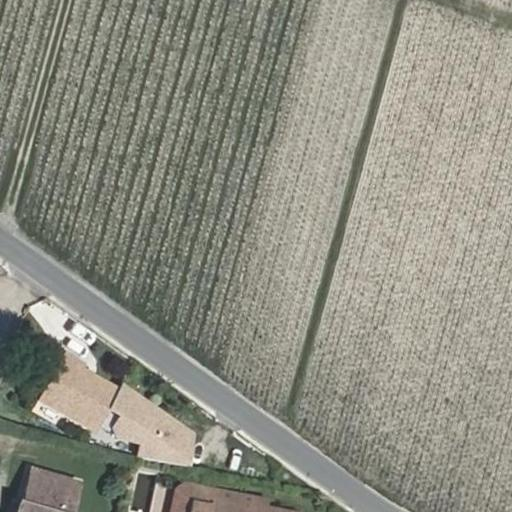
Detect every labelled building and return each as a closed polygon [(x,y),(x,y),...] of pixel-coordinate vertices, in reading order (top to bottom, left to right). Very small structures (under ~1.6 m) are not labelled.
[(107,410),(116,394),(79,373),(81,368),(64,359),(39,403),(93,434),(107,410)] [(193,433),(121,384),(116,394),(107,410),(123,419),(116,432),(122,441),(142,446),(138,460),(184,471),(193,433)] [(88,490),(42,476),(38,493),(84,504),(88,490)] [(183,486),(177,511),(193,511),(195,508),(199,490),(183,486)] [(266,511),(272,511),(274,506),(199,490),(195,508),(214,511),(215,511),(218,502),(266,511)] [(38,493),(31,511),(81,511),(84,504),(38,493)] [(215,511),(214,511),(195,508),(193,511),(266,511),(218,502),(215,511)]
